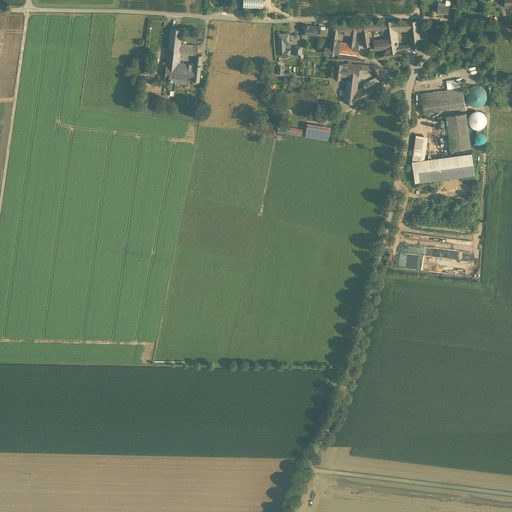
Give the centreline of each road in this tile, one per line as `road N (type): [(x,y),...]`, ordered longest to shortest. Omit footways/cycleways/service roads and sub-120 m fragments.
road 1 (tertiary): [(483,30),(443,43),(414,73),(398,184),(357,341),(288,511)]
road 2 (unclassified): [(483,30),(405,16),(270,22),(30,10)]
road 3 (track): [(0,364),(347,369)]
road 4 (track): [(511,498),(306,471)]
road 5 (track): [(0,214),(30,10)]
